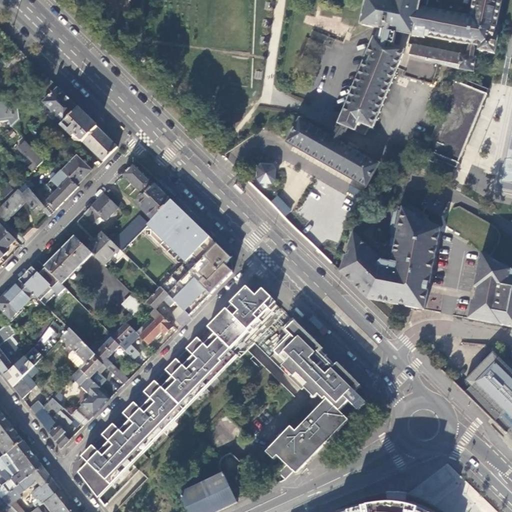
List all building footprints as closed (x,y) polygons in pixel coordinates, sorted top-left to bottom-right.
[(382,0),(383,0),(381,0),(367,0),(362,24),(377,27),(375,39),(374,39),(339,123),(355,130),(358,122),(372,128),(390,84),(397,67),(405,70),(403,76),(433,84),(437,72),(439,63),(443,65),(447,66),(459,68),(459,69),(474,72),(476,58),(473,57),(475,46),(479,47),(478,51),(495,54),(498,38),(494,36),(497,23),(501,0),(382,0)] [(41,94),(53,82),(47,77),(36,89),(41,94)] [(465,85),(454,80),(446,101),(438,120),(428,144),(423,158),(434,162),(435,159),(456,167),(458,163),(486,93),(488,89),(467,80),(465,85)] [(64,123),(79,108),(53,82),(41,94),(46,99),(43,103),(51,110),(50,111),(56,116),(64,123)] [(0,121),(10,120),(11,126),(19,118),(16,95),(7,97),(8,101),(0,101),(0,121)] [(84,142),(98,127),(79,108),(64,123),(62,126),(73,137),(71,139),(84,142)] [(379,164),(300,119),(287,141),(366,186),(379,164)] [(84,142),(103,161),(118,147),(98,127),(84,142)] [(32,171),(44,159),(26,142),(19,149),(25,155),(33,163),(29,167),(32,171)] [(63,171),(77,185),(91,170),(77,156),(63,171)] [(143,194),(155,183),(134,163),(123,174),(143,194)] [(265,188),(267,188),(268,188),(269,187),(269,186),(270,184),(270,183),(271,183),(274,179),(275,179),(275,170),(272,166),(272,165),(262,165),(262,166),(258,169),(258,179),(262,182),(262,183),(263,183),(263,185),(264,186),(264,187),(265,188)] [(63,171),(62,170),(46,185),(54,194),(47,201),(56,210),(79,186),(77,185),(63,171)] [(8,182),(13,187),(18,183),(12,178),(8,182)] [(155,183),(172,200),(177,195),(160,178),(155,183)] [(44,205),(25,183),(0,208),(0,214),(5,219),(23,202),(35,214),(44,205)] [(170,201),(172,200),(155,183),(143,194),(138,200),(155,217),(170,201)] [(241,195),(244,192),(236,184),(233,187),(241,195)] [(0,193),(4,197),(13,189),(9,185),(0,193)] [(105,194),(104,193),(84,214),(93,223),(102,214),(106,219),(118,207),(105,194)] [(284,216),(291,210),(277,195),(270,201),(284,216)] [(210,237),(172,200),(170,201),(209,239),(210,237)] [(155,217),(149,224),(187,262),(209,239),(170,201),(155,217)] [(380,259),(352,232),(339,271),(367,298),(395,304),(395,301),(407,303),(407,306),(423,309),(424,306),(427,293),(422,292),(426,277),(430,278),(439,229),(413,218),(414,213),(398,206),(395,205),(394,211),(392,210),(387,234),(390,234),(386,254),(380,259)] [(122,251),(149,224),(140,215),(113,243),(120,249),(122,251)] [(6,249),(16,240),(0,224),(0,257),(0,258),(8,251),(6,249)] [(111,257),(120,249),(113,243),(104,234),(102,232),(87,248),(92,254),(103,265),(111,257)] [(62,284),(92,254),(87,248),(76,237),(45,267),(53,275),(62,284)] [(189,317),(233,272),(232,259),(210,237),(209,239),(187,262),(161,289),(175,303),(179,307),(189,317)] [(120,249),(111,257),(116,263),(125,254),(122,251),(120,249)] [(467,318),(511,326),(511,271),(489,258),(480,253),(475,279),(478,279),(477,284),(474,284),(473,287),(476,288),(475,294),(478,294),(476,302),(473,302),(470,301),(467,318)] [(45,267),(39,273),(32,267),(19,280),(34,295),(44,305),(56,294),(58,296),(66,289),(62,284),(53,275),(45,267)] [(34,295),(19,280),(0,299),(0,307),(11,319),(34,295)] [(147,302),(160,288),(155,283),(139,300),(144,305),(147,302)] [(207,326),(215,333),(234,352),(277,305),(260,287),(255,294),(245,285),(229,302),(231,304),(227,309),(225,307),(207,326)] [(155,310),(156,309),(164,301),(171,307),(175,303),(161,289),(160,288),(147,302),(155,310)] [(134,315),(143,306),(133,296),(124,306),(134,315)] [(189,317),(179,307),(171,315),(181,325),(189,317)] [(297,308),(294,310),(301,318),(304,315),(297,308)] [(165,335),(173,327),(162,315),(140,337),(148,344),(148,345),(162,331),(165,335)] [(280,472),(287,479),(294,472),(297,475),(301,470),(307,464),(326,444),(344,425),(349,420),(340,411),(348,401),(357,409),(366,403),(353,389),(357,385),(337,365),(334,368),(318,352),(321,349),(294,322),(286,330),(291,335),(278,349),(269,358),(302,390),(307,384),(313,390),(324,400),(326,398),(328,399),(296,432),(292,427),(279,440),(271,449),(287,465),(280,472)] [(135,331),(126,323),(114,336),(112,338),(120,346),(134,359),(140,353),(130,344),(139,336),(134,331),(135,331)] [(8,324),(0,330),(0,345),(4,343),(16,333),(8,324)] [(48,350),(60,334),(49,326),(37,342),(48,350)] [(95,355),(89,348),(70,329),(61,338),(73,350),(87,364),(95,355)] [(234,352),(230,349),(215,333),(204,344),(193,356),(183,366),(172,377),(162,388),(151,399),(141,409),(130,421),(120,431),(109,442),(99,452),(88,464),(79,473),(96,495),(108,482),(112,486),(133,464),(129,460),(150,439),(154,443),(175,421),(171,417),(192,396),(196,399),(217,377),(214,373),(227,359),(231,363),(238,356),(234,352)] [(112,338),(114,336),(111,333),(98,346),(95,343),(89,348),(95,355),(112,338)] [(114,374),(124,384),(129,380),(107,359),(117,349),(120,346),(112,338),(95,355),(103,364),(114,374)] [(193,356),(204,344),(198,338),(187,349),(193,356)] [(4,343),(0,345),(0,370),(4,376),(13,368),(4,355),(10,351),(4,343)] [(117,349),(138,370),(142,366),(134,359),(120,346),(117,349)] [(35,367),(44,357),(34,347),(13,368),(4,376),(14,388),(23,381),(35,367)] [(82,369),(87,364),(73,350),(70,354),(70,358),(82,369)] [(511,370),(502,361),(493,352),(465,380),(470,386),(469,387),(464,393),(506,434),(511,427),(511,370)] [(103,364),(95,355),(87,364),(82,369),(80,370),(89,378),(90,378),(103,364)] [(172,377),(183,366),(177,360),(166,371),(172,377)] [(114,374),(103,364),(90,378),(100,388),(114,374)] [(23,381),(14,388),(23,400),(31,393),(38,387),(32,380),(40,373),(35,367),(23,381)] [(80,370),(72,378),(90,395),(82,404),(94,415),(110,399),(99,389),(100,388),(90,378),(89,378),(80,370)] [(151,399),(162,388),(155,381),(144,393),(151,399)] [(72,415),(53,398),(48,404),(51,407),(56,411),(70,423),(71,422),(75,418),(72,415)] [(30,409),(35,416),(42,409),(43,408),(37,401),(30,409)] [(130,421),(141,409),(134,403),(124,414),(130,421)] [(42,409),(35,416),(50,434),(57,427),(50,420),(51,419),(42,409)] [(75,418),(81,424),(84,426),(89,421),(77,410),(72,415),(75,418)] [(0,450),(4,455),(23,441),(3,416),(0,418),(0,450)] [(77,428),(81,424),(75,418),(71,422),(77,428)] [(109,442),(120,431),(114,425),(103,436),(109,442)] [(57,427),(50,434),(61,449),(70,440),(67,437),(68,435),(58,426),(57,427)] [(0,495),(2,498),(42,467),(23,441),(4,455),(0,458),(0,495)] [(179,494),(187,511),(217,511),(238,502),(233,490),(241,486),(239,482),(263,457),(253,448),(246,442),(242,446),(232,454),(229,454),(226,458),(223,460),(221,465),(222,468),(223,473),(179,494)] [(88,464),(99,452),(93,446),(82,457),(88,464)] [(339,450),(330,456),(332,459),(342,453),(339,450)] [(43,504),(61,491),(42,467),(2,498),(10,507),(15,511),(23,511),(15,501),(22,496),(20,494),(37,481),(41,487),(32,493),(37,500),(29,506),(33,511),(38,508),(43,504)] [(76,511),(61,491),(43,504),(49,511),(76,511)] [(0,511),(1,511),(10,507),(2,498),(0,495),(0,511)] [(429,511),(424,509),(407,504),(378,501),(359,507),(343,511),(429,511)]
